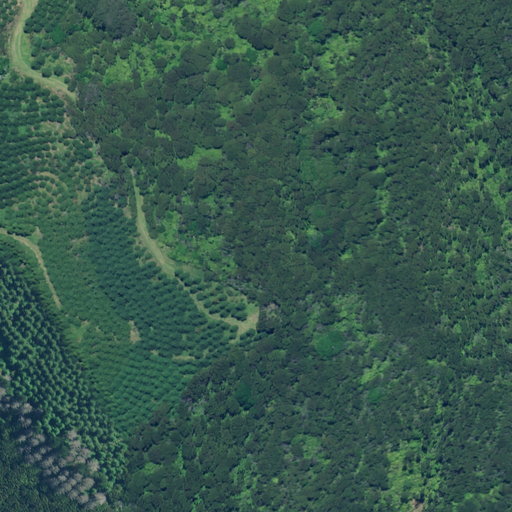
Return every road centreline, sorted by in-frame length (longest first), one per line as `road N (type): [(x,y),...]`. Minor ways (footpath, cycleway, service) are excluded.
road 1 (track): [(250,321),(200,311),(191,286),(148,241),(124,155),(99,141),(83,100),(18,69),(12,35),(24,0)]
road 2 (track): [(26,260),(68,310),(172,357),(207,353),(250,321)]
